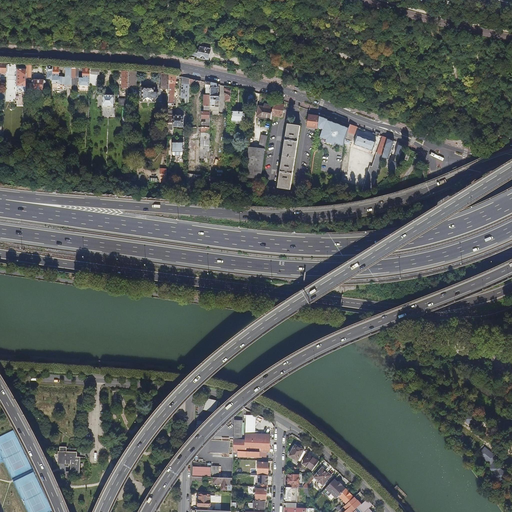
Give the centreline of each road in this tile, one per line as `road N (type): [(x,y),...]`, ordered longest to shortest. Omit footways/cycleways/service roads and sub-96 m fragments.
road 1 (motorway): [(511,173),(226,357),(150,430),(103,511)]
road 2 (motorway): [(0,232),(328,271),(407,264),(511,229)]
road 3 (motorway): [(511,155),(377,208),(328,217),(47,200),(4,206)]
road 4 (motorway): [(511,202),(428,235),(336,246),(4,206)]
road 5 (tertiary): [(0,51),(202,70),(296,94),(437,151)]
road 6 (motorway): [(146,511),(201,433),(275,373),(511,267)]
road 7 (motorway): [(0,251),(381,307)]
road 8 (tertiary): [(511,39),(360,0)]
road 9 (tertiary): [(437,151),(436,204),(451,228),(511,236)]
road 10 (residential): [(285,418),(392,511)]
road 11 (motorway): [(62,511),(0,385)]
road 12 (motorway): [(381,307),(435,310),(511,287)]
road 13 (motorway): [(381,307),(436,316),(511,304)]
road 14 (residential): [(188,385),(183,511)]
road 15 (tertiary): [(511,228),(470,227),(458,217),(437,151)]
